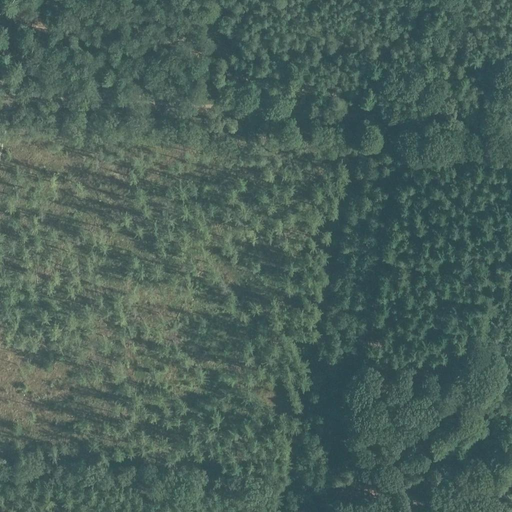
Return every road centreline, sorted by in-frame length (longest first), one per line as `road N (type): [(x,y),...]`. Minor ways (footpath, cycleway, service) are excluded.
road 1 (track): [(511,124),(0,98)]
road 2 (track): [(511,494),(0,474)]
road 3 (track): [(307,484),(379,138),(390,118)]
